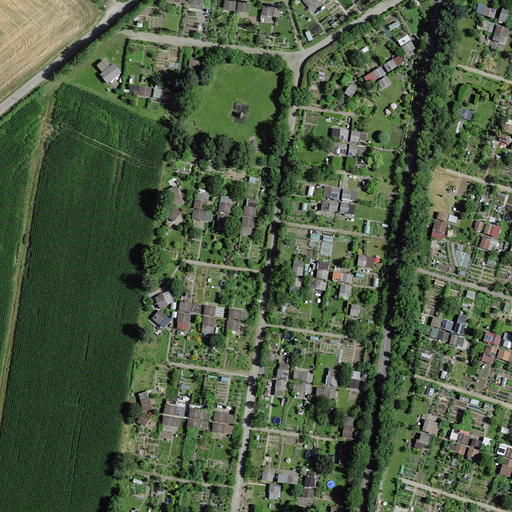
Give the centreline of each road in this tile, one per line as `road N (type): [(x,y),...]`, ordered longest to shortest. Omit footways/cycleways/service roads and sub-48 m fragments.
road 1 (residential): [(437,0),(363,511)]
road 2 (unclassified): [(134,0),(0,110)]
